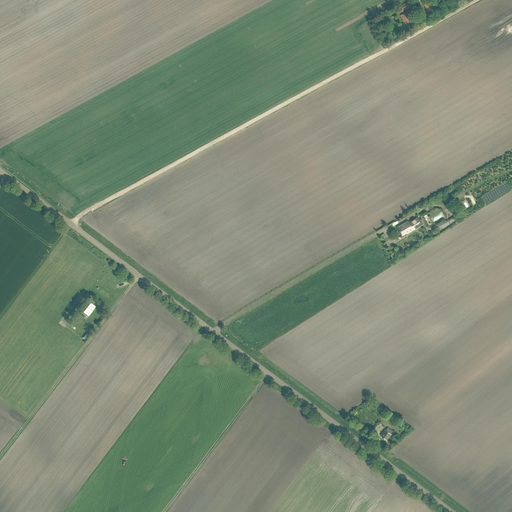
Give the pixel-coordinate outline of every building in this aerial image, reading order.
[(401,6),(403,12),(413,7),(411,1),(401,6)] [(433,11),(429,3),(424,5),(428,13),(433,11)] [(401,19),(402,19),(403,21),(405,25),(412,21),(407,12),(400,16),(401,19)] [(397,227),(402,236),(407,233),(406,232),(411,229),(412,231),(419,227),(417,224),(421,222),(418,217),(417,218),(409,223),(408,221),(397,227)] [(437,226),(440,231),(457,221),(454,217),(437,226)] [(88,316),(95,306),(91,303),(83,312),(88,316)] [(388,427),(385,430),(384,429),(380,435),(388,441),(392,435),(391,434),(393,431),(388,427)]
